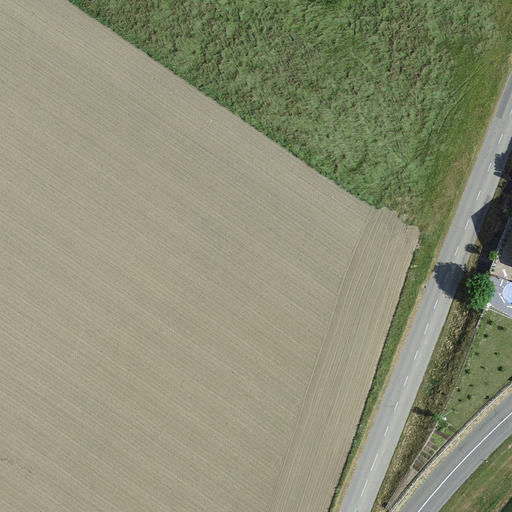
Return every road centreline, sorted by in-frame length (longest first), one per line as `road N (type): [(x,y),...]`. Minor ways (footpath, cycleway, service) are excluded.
road 1 (tertiary): [(511,109),(355,511)]
road 2 (tertiary): [(418,511),(511,413)]
